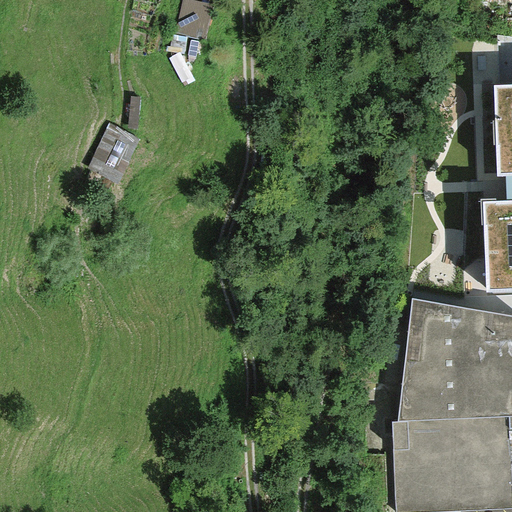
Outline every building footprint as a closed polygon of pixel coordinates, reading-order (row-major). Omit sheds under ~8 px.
[(204,10),(177,5),(171,37),(198,42),(204,10)] [(482,61),(447,58),(442,117),(477,120),(482,61)] [(131,146),(103,132),(80,174),(109,189),(131,146)] [(511,136),(497,134),(492,158),(511,161),(511,136)] [(463,200),(415,202),(416,253),(465,252),(463,200)] [(511,317),(415,302),(399,422),(405,511),(407,511),(511,504),(511,317)]
